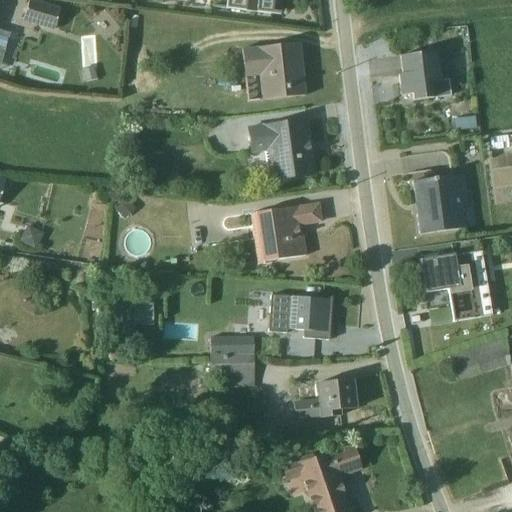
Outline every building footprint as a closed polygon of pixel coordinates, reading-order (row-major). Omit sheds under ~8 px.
[(224,0),(223,11),(276,18),(278,0),(224,0)] [(27,2),(20,24),(50,32),(57,11),(27,2)] [(259,103),(302,98),(296,46),(238,51),(240,72),(241,80),(256,79),(259,103)] [(434,54),(397,59),(399,77),(395,77),(398,98),(409,96),(410,103),(447,98),(445,82),(438,83),(434,54)] [(94,82),(91,68),(79,71),(82,85),(94,82)] [(449,121),(450,133),(472,130),(471,119),(449,121)] [(303,122),(244,130),(248,156),(262,154),(265,183),(310,177),(308,155),(307,156),(305,144),(306,144),(303,122)] [(417,237),(461,231),(454,177),(409,184),(412,201),(415,201),(417,216),(413,217),(417,237)] [(247,216),(255,266),(303,259),(298,228),(319,225),(316,205),(295,208),(295,209),(247,216)] [(40,235),(24,228),(17,243),(32,250),(40,235)] [(476,252),(417,262),(422,295),(445,291),(450,324),(487,318),(476,252)] [(268,297),(266,334),(283,335),(283,333),(300,334),(300,341),(327,342),(329,301),(268,297)] [(130,326),(131,304),(121,304),(121,326),(130,326)] [(132,304),(132,325),(152,325),(151,304),(132,304)] [(251,390),(251,358),(251,339),(207,340),(207,357),(207,375),(218,376),(218,390),(251,390)] [(445,358),(454,384),(507,367),(503,340),(445,358)] [(291,404),(293,423),(338,418),(337,412),(353,411),(350,381),(313,385),(314,401),(291,404)] [(299,479),(309,511),(348,511),(337,480),(359,472),(360,472),(351,445),(312,458),(310,455),(278,466),(284,484),(299,479)]
